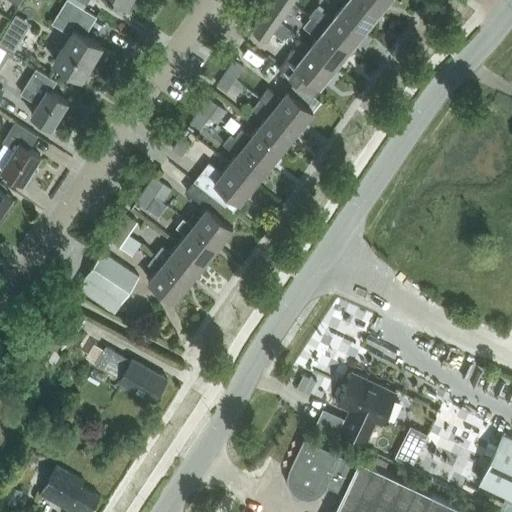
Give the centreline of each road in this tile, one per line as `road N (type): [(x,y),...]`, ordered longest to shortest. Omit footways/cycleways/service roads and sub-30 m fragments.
road 1 (tertiary): [(163,511),(264,342),(442,84),(509,15)]
road 2 (residential): [(0,293),(21,276),(208,0)]
road 3 (unknown): [(327,250),(511,351)]
road 4 (unknown): [(411,300),(411,340),(426,365),(511,414)]
